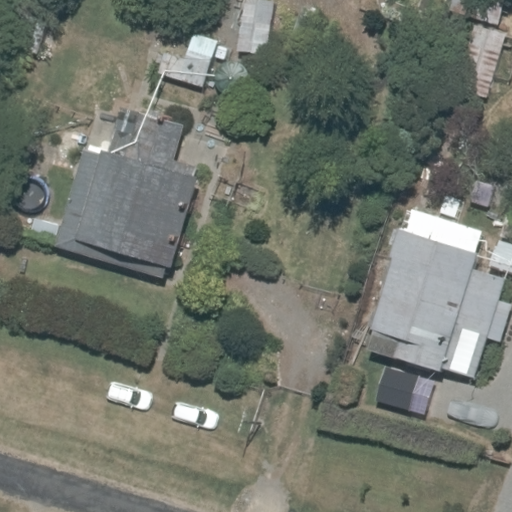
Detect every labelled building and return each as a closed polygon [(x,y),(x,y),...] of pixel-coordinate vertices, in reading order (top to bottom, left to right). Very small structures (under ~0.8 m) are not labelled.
[(0,46),(37,57),(51,11),(12,0),(0,40),(0,46)] [(274,4),(244,0),(242,0),(236,54),(267,58),(274,4)] [(480,0),(471,25),(447,89),(482,102),(506,38),(495,34),(508,0),(480,0)] [(203,91),(213,61),(223,64),(228,47),(193,35),(185,59),(169,54),(161,77),(203,91)] [(186,132),(146,120),(134,162),(83,147),(56,243),(81,250),(84,242),(169,266),(196,172),(177,166),(186,132)] [(511,251),(491,245),(495,232),(406,208),(367,351),(473,380),(486,333),(501,337),(510,304),(500,301),(511,256),(511,251)]
